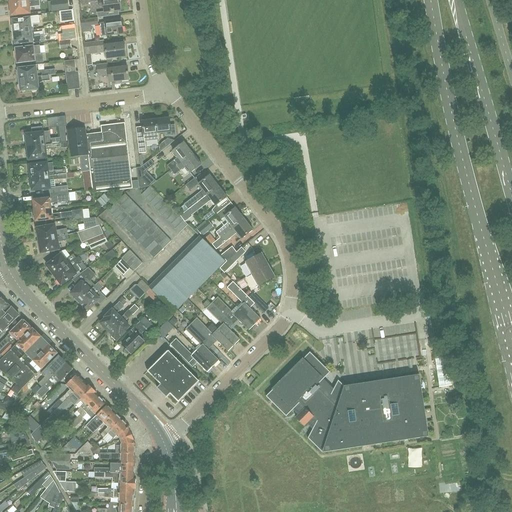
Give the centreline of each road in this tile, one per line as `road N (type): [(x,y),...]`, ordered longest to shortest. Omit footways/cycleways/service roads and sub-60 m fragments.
road 1 (residential): [(162,441),(277,328),(291,294),(288,257),(275,233),(166,89)]
road 2 (primary): [(430,0),(511,339)]
road 3 (track): [(315,222),(301,142),(242,141),(220,0)]
road 4 (residential): [(162,441),(22,293),(3,262)]
road 5 (primary): [(511,200),(458,0)]
road 6 (residential): [(0,114),(166,89)]
